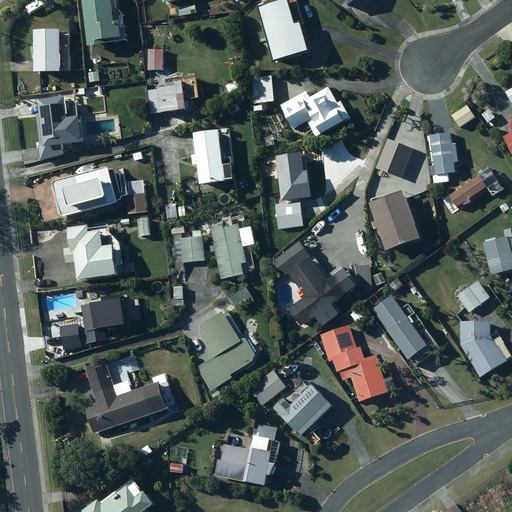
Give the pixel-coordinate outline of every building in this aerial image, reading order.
[(86,0),(89,23),(87,23),(87,30),(90,30),(92,47),(109,45),(109,41),(126,39),(123,22),(118,23),(115,0),(86,0)] [(268,31),(260,34),(263,43),(271,41),(277,63),(314,52),(306,23),(300,25),(292,0),(290,0),(261,8),(268,31)] [(198,7),(180,10),(181,16),(199,13),(198,7)] [(38,32),(38,73),(65,73),(65,32),(38,32)] [(150,50),(150,71),(165,71),(165,50),(150,50)] [(255,54),(247,55),(249,68),(257,67),(255,54)] [(93,73),(90,74),(92,83),(101,81),(99,69),(93,70),(93,73)] [(261,74),(250,75),(251,86),(262,85),(261,74)] [(182,88),(151,91),(153,115),(165,113),(165,114),(189,112),(190,116),(202,115),(201,100),(189,101),(187,83),(181,84),(182,88)] [(348,123),(347,121),(353,118),(344,102),(341,104),(331,87),(312,98),(308,92),(283,106),(297,130),(310,122),(319,138),(325,134),(325,136),(348,123)] [(96,92),(89,121),(110,126),(116,97),(96,92)] [(48,148),(43,149),(45,160),(66,154),(64,146),(75,145),(74,142),(79,141),(76,116),(75,116),(73,103),(70,103),(69,98),(42,102),(48,148)] [(230,108),(234,116),(245,110),(241,102),(230,108)] [(269,105),(255,106),(256,115),(270,113),(269,105)] [(469,106),(453,116),(461,129),(477,118),(469,106)] [(484,115),(490,123),(497,118),(491,110),(484,115)] [(200,156),(196,157),(197,166),(201,166),(204,186),(229,183),(223,132),(198,135),(200,156)] [(437,166),(431,167),(433,176),(435,176),(436,185),(451,182),(450,174),(459,173),(457,163),(462,163),(459,144),(455,145),(453,133),(432,137),(437,166)] [(143,153),(135,155),(136,161),(145,159),(143,153)] [(281,205),(277,205),(280,230),(305,227),(302,202),(286,204),(286,200),(310,197),(308,183),(315,182),(311,158),(278,162),(279,167),(275,167),(276,175),(280,175),(282,188),(277,188),(279,198),(280,198),(281,205)] [(124,201),(125,199),(117,169),(115,168),(59,183),(58,185),(56,186),(55,189),(62,216),(69,219),(120,205),(122,203),(122,202),(124,201)] [(496,197),(506,190),(491,168),(451,195),(460,208),(467,203),(468,206),(474,202),(472,200),(490,188),(496,197)] [(136,178),(137,188),(149,187),(148,177),(136,178)] [(380,222),(375,224),(378,231),(383,229),(391,253),(425,240),(407,192),(374,204),(380,222)] [(147,194),(129,196),(131,215),(149,213),(147,194)] [(250,264),(246,248),(259,246),(255,228),(242,230),(241,225),(236,226),(234,218),(225,220),(226,224),(213,227),(224,280),(247,276),(244,265),(250,264)] [(150,219),(140,220),(142,237),(152,236),(150,219)] [(73,231),(75,248),(66,250),(68,264),(78,262),(80,282),(121,276),(117,247),(107,248),(105,233),(93,235),(92,228),(73,231)] [(491,245),(489,245),(497,277),(503,277),(511,274),(511,230),(507,232),(509,240),(501,242),(501,240),(490,243),(491,245)] [(184,234),(173,235),(176,263),(185,262),(185,264),(208,261),(205,237),(204,237),(203,231),(195,232),(195,238),(184,239),(184,234)] [(295,299),(299,305),(292,310),(305,328),(320,317),(327,326),(342,315),(335,306),(353,293),(352,291),(357,287),(347,274),(342,277),(341,275),(331,282),(303,242),(275,262),(286,278),(291,274),(305,292),(295,299)] [(373,287),(374,286),(373,266),(357,267),(359,288),(365,287),(365,294),(374,293),(373,287)] [(384,274),(375,277),(379,286),(387,283),(384,274)] [(460,296),(471,313),(492,299),(481,282),(460,296)] [(175,287),(175,299),(173,299),(173,306),(185,306),(185,287),(175,287)] [(248,287),(231,298),(237,308),(254,297),(248,287)] [(395,296),(376,311),(392,332),(411,318),(395,296)] [(107,304),(84,307),(88,332),(82,333),(80,324),(62,327),(66,351),(84,348),(84,345),(109,342),(107,330),(119,328),(119,325),(128,323),(124,297),(106,299),(107,304)] [(143,306),(132,308),(134,320),(145,319),(143,306)] [(363,310),(353,316),(358,324),(369,318),(363,310)] [(235,378),(233,376),(255,363),(258,356),(248,340),(243,340),(225,312),(203,326),(202,332),(217,357),(199,369),(213,392),(235,378)] [(392,332),(413,361),(432,347),(415,323),(417,322),(413,317),(411,318),(392,332)] [(494,323),(463,323),(463,346),(484,379),(511,362),(511,361),(511,360),(511,352),(503,338),(497,342),(494,337),(494,323)] [(352,326),(323,336),(331,362),(336,360),(340,373),(343,372),(346,381),(354,378),(363,403),(392,393),(380,356),(368,360),(364,349),(360,350),(352,326)] [(88,369),(100,404),(88,408),(97,435),(171,410),(162,384),(120,397),(109,362),(88,369)] [(276,371),(252,389),(265,406),(288,388),(276,371)] [(324,402),(327,398),(315,386),(306,394),(304,392),(298,397),(294,393),(277,409),(304,438),(332,411),(324,402)] [(250,395),(245,389),(239,394),(244,400),(250,395)] [(271,453),(274,440),(257,437),(254,451),(227,446),(224,462),(221,462),(218,477),(269,487),(271,477),(275,478),(280,465),(274,464),(276,454),(271,453)] [(142,462),(154,452),(149,446),(141,452),(139,454),(137,456),(142,462)] [(149,457),(144,461),(148,466),(153,463),(149,457)] [(173,464),(172,473),(184,474),(185,465),(173,464)] [(86,511),(146,511),(157,505),(148,492),(139,498),(131,486),(104,505),(101,500),(85,511),(86,511)]
